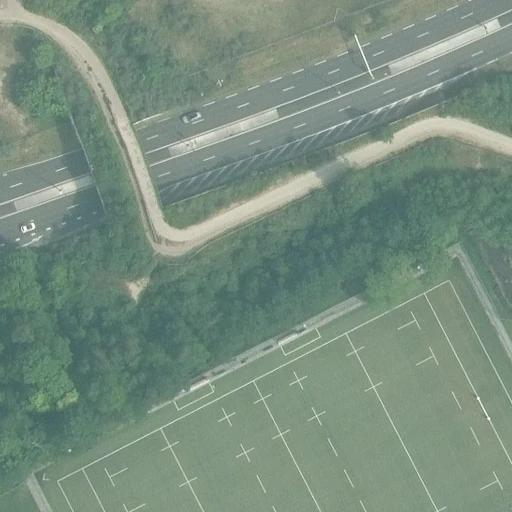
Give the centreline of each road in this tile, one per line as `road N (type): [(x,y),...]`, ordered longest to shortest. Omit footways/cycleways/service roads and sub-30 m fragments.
road 1 (unknown): [(29,10),(30,25),(70,53),(96,86),(155,243),(170,250),(218,238),(434,140),(460,142),(511,185)]
road 2 (primary): [(0,233),(294,129),(511,39)]
road 3 (primary): [(506,0),(266,100),(0,192)]
